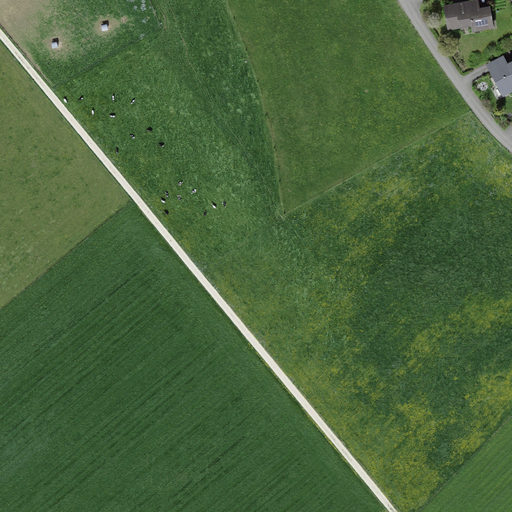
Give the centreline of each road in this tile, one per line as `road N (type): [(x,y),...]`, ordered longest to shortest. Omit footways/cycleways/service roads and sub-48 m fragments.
road 1 (track): [(0,35),(390,511)]
road 2 (residential): [(403,0),(458,85),(511,146)]
